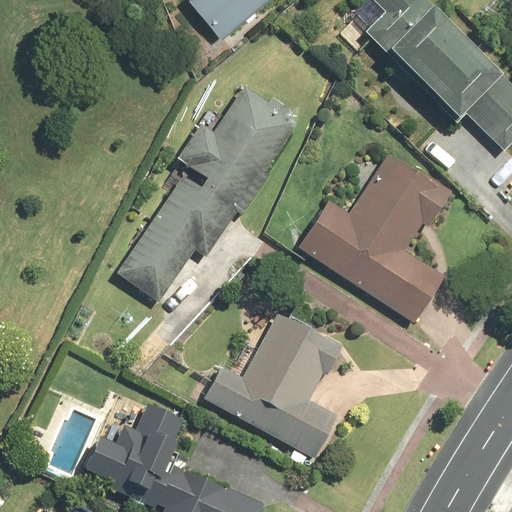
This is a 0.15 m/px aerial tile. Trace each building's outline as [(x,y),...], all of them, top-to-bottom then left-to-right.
[(186,0),(215,36),(261,0),(186,0)] [(369,0),(386,17),(367,36),(456,125),(465,116),(506,157),(511,150),(511,88),(422,0),(369,0)] [(181,181),(120,272),(158,297),(193,245),(204,253),(295,118),(248,87),(216,134),(203,125),(179,161),(211,183),(202,195),(181,181)] [(330,200),(296,252),(417,328),(446,283),(401,254),(421,223),(430,228),(454,191),(393,152),(353,214),(330,200)] [(216,359),(198,396),(316,456),(334,420),(302,404),(331,347),(276,319),(248,375),(216,359)] [(100,435),(85,474),(173,510),(172,511),(261,511),(264,506),(169,467),(178,444),(170,441),(179,420),(150,408),(140,433),(121,425),(115,441),(100,435)]
